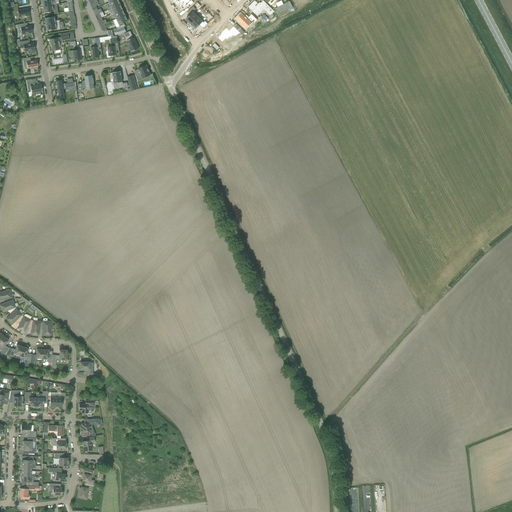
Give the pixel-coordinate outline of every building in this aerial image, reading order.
[(111,9),(120,4),(118,0),(115,0),(109,3),(111,9)] [(188,0),(183,0),(178,6),(180,8),(181,8),(183,9),(187,5),(190,8),(194,3),(191,0),(190,1),(188,0)] [(253,2),(248,7),(257,16),(264,10),(268,13),(272,9),(263,0),(260,3),(260,2),(258,4),(256,1),(254,3),(253,2)] [(289,2),(276,9),(279,15),(293,8),(289,2)] [(53,5),(43,7),(44,13),(54,11),(54,14),(58,13),(57,4),(56,5),(53,5)] [(114,14),(123,10),(120,4),(111,9),(114,14)] [(193,13),(188,17),(193,21),(200,14),(195,10),(198,7),(195,4),(190,10),(193,13)] [(23,17),(26,16),(29,16),(28,9),(18,10),(17,7),(14,7),(15,17),(18,16),(19,17),(23,17)] [(116,20),(125,16),(123,10),(114,14),(116,20)] [(200,14),(193,21),(198,26),(202,22),(206,26),(210,21),(207,19),(206,20),(200,14)] [(241,14),(236,19),(245,27),(251,21),(253,23),(256,20),(250,15),(246,19),(241,14)] [(116,20),(113,21),(117,29),(120,29),(124,27),(125,26),(124,23),(128,21),(125,16),(116,20)] [(235,21),(233,23),(241,32),(244,29),(235,21)] [(60,29),(59,22),(46,24),(47,30),(57,29),(57,30),(60,29)] [(21,24),(16,25),(17,31),(21,30),(21,35),(32,33),(31,26),(22,28),(21,24)] [(222,34),(219,36),(224,41),(226,38),(227,39),(230,36),(231,36),(233,34),(234,36),(240,33),(233,26),(228,30),(226,28),(221,33),(222,34)] [(126,32),(124,27),(120,29),(117,29),(114,30),(115,35),(120,35),(126,32)] [(133,38),(130,31),(124,34),(127,41),(126,41),(131,52),(139,48),(134,38),(133,38)] [(69,40),(68,33),(60,34),(61,37),(50,39),(50,40),(49,40),(50,44),(51,44),(52,51),(60,49),(60,48),(61,48),(61,44),(63,44),(62,41),(69,40)] [(113,46),(108,47),(109,56),(110,55),(110,56),(113,56),(113,55),(116,54),(116,50),(119,50),(117,36),(114,36),(114,35),(111,36),(111,39),(110,39),(111,44),(112,44),(113,46)] [(94,45),(94,47),(91,47),(92,58),(99,57),(98,51),(101,51),(99,38),(95,38),(96,44),(94,45)] [(22,41),(19,42),(20,45),(23,45),(24,52),(35,50),(34,43),(23,45),(23,41),(22,41)] [(81,56),(84,56),(83,45),(77,46),(78,50),(73,51),(75,60),(82,59),(81,56)] [(30,61),(25,62),(25,58),(22,59),(24,69),(27,69),(30,68),(37,67),(38,67),(37,60),(30,61)] [(136,77),(141,75),(143,78),(150,75),(146,65),(144,66),(143,65),(140,66),(141,67),(138,68),(139,69),(134,71),(136,77)] [(114,83),(113,83),(114,89),(128,87),(127,83),(122,83),(122,81),(120,71),(113,72),(113,73),(110,73),(111,78),(113,78),(114,83)] [(86,89),(94,88),(92,75),(84,76),(85,81),(82,81),(82,83),(78,84),(79,91),(83,90),(83,88),(86,88),(86,89)] [(131,91),(137,89),(133,75),(127,77),(131,91)] [(32,94),(35,94),(35,95),(40,94),(40,93),(42,92),(42,93),(42,92),(41,84),(40,84),(40,85),(30,86),(30,84),(31,84),(31,80),(26,80),(28,91),(31,90),(31,94),(32,94)] [(68,89),(73,89),(73,91),(77,91),(76,82),(66,83),(66,85),(64,85),(64,84),(63,84),(62,80),(56,81),(58,95),(64,94),(63,90),(68,89)] [(0,300),(12,298),(10,290),(0,292),(0,300)] [(13,300),(0,304),(0,306),(2,313),(15,307),(13,300)] [(16,309),(6,319),(12,325),(22,315),(16,309)] [(23,316),(17,329),(24,332),(31,320),(30,320),(31,317),(27,314),(25,314),(25,315),(24,315),(23,316)] [(33,320),(30,334),(38,336),(40,322),(33,320)] [(51,321),(43,322),(43,336),(51,335),(51,321)] [(0,341),(0,350),(1,351),(1,353),(5,355),(9,348),(5,346),(4,348),(3,347),(8,340),(4,337),(0,341)] [(19,355),(22,347),(17,345),(15,350),(12,349),(10,355),(13,356),(13,357),(18,359),(19,357),(19,355)] [(26,363),(30,363),(30,361),(31,354),(26,353),(28,349),(22,347),(19,355),(19,357),(27,360),(26,363)] [(30,361),(30,363),(33,364),(34,361),(36,362),(36,361),(42,362),(42,359),(42,350),(36,349),(36,355),(31,354),(30,361)] [(42,359),(42,362),(52,362),(52,355),(48,355),(48,350),(42,350),(42,359)] [(56,355),(52,355),(52,362),(52,366),(55,366),(56,359),(59,359),(59,360),(66,360),(66,359),(67,359),(67,356),(66,356),(66,350),(59,350),(59,356),(56,356),(56,355)] [(80,362),(80,369),(86,369),(85,372),(85,376),(92,377),(95,378),(96,374),(93,374),(93,370),(89,370),(89,362),(89,361),(85,361),(85,362),(80,362)] [(0,404),(3,405),(4,399),(8,400),(9,391),(2,390),(0,389),(0,404)] [(9,398),(12,399),(12,403),(13,403),(13,406),(15,406),(15,408),(18,408),(18,406),(22,407),(22,404),(22,403),(22,391),(11,391),(9,398)] [(36,398),(36,407),(37,407),(38,407),(39,407),(40,407),(43,407),(44,402),(47,402),(47,397),(47,393),(47,391),(42,391),(42,393),(42,396),(40,396),(40,398),(36,398)] [(28,407),(32,407),(34,407),(35,407),(36,407),(36,398),(32,398),(32,396),(30,396),(31,393),(25,392),(25,397),(25,402),(26,402),(26,401),(28,401),(28,407)] [(55,406),(62,407),(62,400),(65,401),(65,393),(60,393),(60,397),(50,397),(50,401),(50,406),(50,407),(55,407),(55,406)] [(94,408),(94,401),(85,400),(85,404),(79,404),(79,410),(81,410),(81,413),(88,413),(88,410),(90,410),(91,408),(94,408)] [(43,422),(43,438),(47,438),(47,432),(48,431),(57,431),(57,436),(58,436),(63,436),(64,426),(51,425),(51,422),(48,422),(43,422)] [(81,426),(80,427),(80,429),(81,435),(86,434),(86,437),(91,436),(91,433),(89,423),(86,423),(81,424),(81,426)] [(21,425),(21,433),(28,434),(28,437),(27,437),(27,438),(35,438),(36,438),(36,436),(36,431),(33,431),(33,425),(30,425),(26,425),(26,424),(22,424),(22,425),(21,425)] [(82,442),(84,451),(85,451),(85,452),(87,452),(87,451),(92,450),(91,445),(91,443),(95,443),(94,437),(87,438),(87,441),(82,442)] [(31,448),(31,442),(35,442),(35,438),(27,438),(27,441),(23,441),(22,450),(28,450),(28,454),(33,454),(34,454),(35,448),(31,448)] [(51,438),(51,444),(52,446),(55,446),(56,446),(56,450),(62,451),(62,449),(66,449),(66,448),(67,448),(67,446),(66,446),(66,442),(65,442),(60,442),(60,439),(53,438),(51,438)] [(58,458),(58,466),(68,466),(68,458),(63,458),(63,454),(54,453),(54,458),(58,458)] [(21,462),(21,465),(22,465),(34,466),(35,466),(35,461),(33,460),(33,456),(31,456),(23,456),(23,460),(22,460),(22,462),(21,462)] [(58,480),(59,480),(64,481),(65,475),(61,474),(61,472),(61,468),(49,468),(49,472),(56,472),(54,480),(54,481),(58,481),(58,480)] [(84,484),(93,486),(94,481),(91,480),(92,475),(90,475),(91,471),(83,469),(81,479),(83,479),(82,480),(86,481),(85,484),(84,484)] [(21,476),(21,480),(21,482),(26,482),(26,486),(32,486),(32,483),(33,482),(33,479),(33,477),(21,476)] [(53,496),(62,496),(62,488),(57,488),(57,484),(49,484),(49,491),(53,491),(53,496)] [(93,486),(84,484),(85,484),(85,488),(81,487),(81,488),(79,488),(78,496),(80,496),(80,498),(84,499),(84,497),(87,498),(89,489),(92,490),(93,486)] [(18,491),(18,495),(19,495),(19,499),(23,499),(29,499),(29,495),(28,494),(28,490),(39,491),(39,490),(39,486),(38,486),(32,486),(26,486),(24,486),(24,489),(19,488),(19,491),(18,491)]
